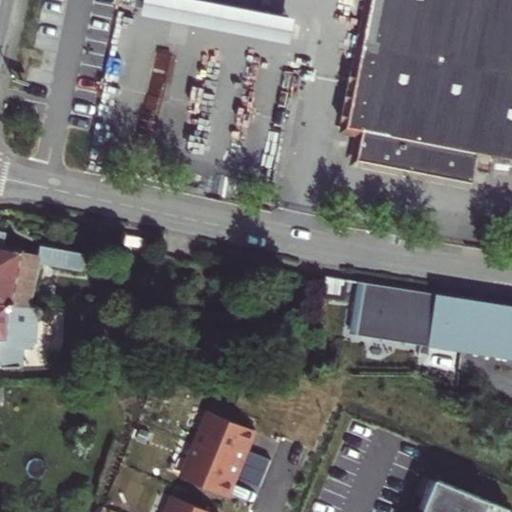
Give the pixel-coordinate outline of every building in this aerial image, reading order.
[(157,0),(156,15),(305,36),(308,11),(230,0),(157,0)] [(379,0),(367,0),(346,124),(363,128),(359,155),(369,157),(386,72),(366,68),(379,0)] [(511,0),(379,0),(366,68),(386,72),(369,157),(479,176),(483,151),(511,156),(511,0)] [(9,219),(0,217),(0,303),(36,304),(42,258),(83,266),(86,247),(35,238),(33,244),(6,238),(9,219)] [(127,234),(125,246),(140,249),(142,237),(127,234)] [(336,280),(335,295),(350,297),(352,282),(336,280)] [(371,281),(364,280),(355,331),(362,332),(371,281)] [(371,281),(362,332),(451,347),(459,303),(460,296),(371,281)] [(511,305),(460,296),(459,303),(511,312),(511,305)] [(0,361),(19,363),(29,364),(30,349),(30,344),(38,343),(43,336),(45,313),(36,304),(0,303),(0,361)] [(511,312),(459,303),(451,347),(511,357),(511,312)] [(217,408),(203,441),(270,470),(276,457),(251,446),(260,427),(217,408)] [(270,470),(203,441),(189,474),(231,493),(240,473),(264,484),(270,470)] [(511,511),(511,510),(444,481),(430,511),(511,511)] [(181,492),(172,511),(222,511),(223,511),(181,492)]
